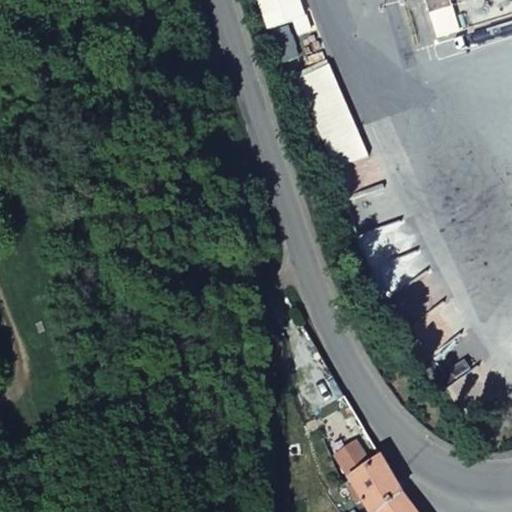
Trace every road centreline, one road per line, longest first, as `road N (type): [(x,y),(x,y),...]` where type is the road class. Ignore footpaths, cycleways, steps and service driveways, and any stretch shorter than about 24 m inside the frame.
road 1 (tertiary): [(232,0),(335,324),(394,427),(477,486),(511,482)]
road 2 (track): [(274,511),(279,157)]
